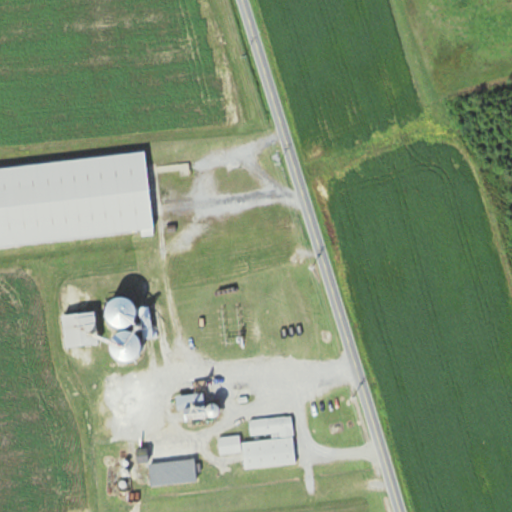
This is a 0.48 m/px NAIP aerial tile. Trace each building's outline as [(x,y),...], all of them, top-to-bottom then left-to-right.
[(0,245),(140,233),(140,236),(151,235),(143,153),(0,166),(0,245)] [(132,320),(126,298),(110,302),(115,324),(132,320)] [(62,342),(69,341),(68,338),(78,338),(78,330),(88,330),(87,315),(61,316),(62,342)] [(132,356),(134,335),(117,334),(115,355),(132,356)] [(200,413),(200,396),(175,396),(175,413),(200,413)] [(294,465),(291,417),(248,420),(250,441),(238,442),(238,437),(217,439),(218,455),(241,454),(242,469),(294,465)] [(149,487),(195,482),(192,459),(146,464),(149,487)]
